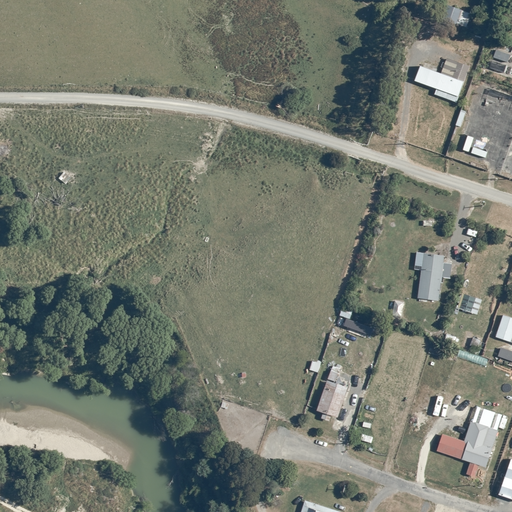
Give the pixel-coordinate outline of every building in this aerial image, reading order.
[(462,10),(447,5),(442,19),(467,28),(471,14),(462,11),(462,10)] [(511,52),(497,48),(489,70),(503,75),(511,52)] [(435,94),(457,102),(470,67),(447,58),(442,73),(421,66),(415,81),(437,89),(435,94)] [(439,301),(445,256),(417,252),(415,269),(422,270),(418,298),(439,301)] [(476,297),(465,294),(460,309),(472,312),(476,297)] [(403,316),(405,302),(395,301),(393,315),(403,316)] [(493,303),(487,301),(483,312),(489,314),(493,303)] [(496,337),(511,342),(511,317),(503,315),(496,337)] [(511,360),(511,350),(504,348),(501,357),(511,360)] [(331,371),(328,379),(336,381),(339,373),(331,371)] [(323,412),(321,418),(330,421),(332,415),(338,417),(349,387),(327,380),(317,410),(323,412)] [(443,434),(437,451),(471,462),(467,474),(476,477),(480,465),(487,467),(499,431),(497,430),(502,416),(478,407),(473,422),(471,421),(465,441),(443,434)] [(371,437),(360,434),(358,441),(369,444),(371,437)] [(511,459),(499,494),(511,498),(511,459)] [(341,511),(342,511),(305,500),(301,511),(341,511)]
